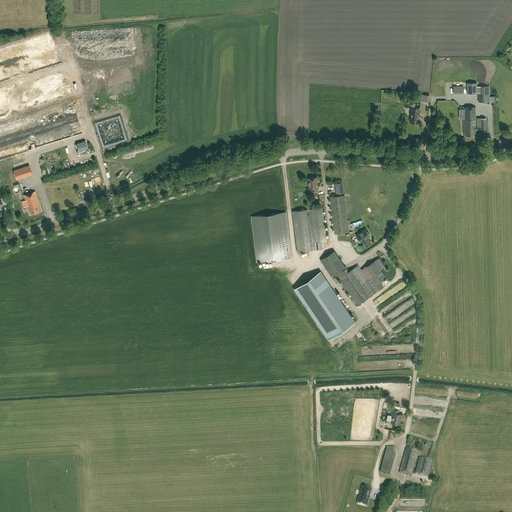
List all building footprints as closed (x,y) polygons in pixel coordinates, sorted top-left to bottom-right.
[(478,86),(479,102),(489,101),(489,96),(489,86),(478,86)] [(418,123),(419,107),(411,106),(409,122),(418,123)] [(481,118),(477,118),(477,126),(476,126),(475,107),(464,107),(464,136),(476,135),(476,130),(481,130),(486,130),(486,118),(481,118)] [(32,174),(29,165),(13,171),(16,179),(32,174)] [(308,178),(309,188),(311,188),(311,191),(318,190),(317,183),(316,183),(316,177),(308,178)] [(42,210),(35,191),(24,195),(30,214),(42,210)] [(344,195),(330,197),(334,233),(349,232),(344,195)] [(326,240),(322,207),(292,211),(297,252),(321,249),(320,241),(326,240)] [(251,216),(256,262),(291,257),(285,212),(251,216)] [(366,229),(356,235),(360,242),(362,241),(366,246),(371,243),(367,237),(370,235),(366,229)] [(332,276),(344,268),(336,255),(335,256),(332,251),(320,260),(332,276)] [(344,268),(332,276),(336,274),(357,305),(383,287),(379,282),(386,277),(380,269),(385,266),(379,257),(366,266),(361,269),(358,265),(351,269),(348,271),(345,268),(344,268)] [(320,270),(293,289),(328,340),(355,322),(320,270)] [(412,311),(402,317),(405,321),(414,315),(412,311)] [(410,329),(414,327),(412,324),(414,322),(413,320),(406,324),(410,329)] [(392,415),(391,423),(398,424),(400,418),(401,414),(398,413),(398,410),(392,408),(391,414),(392,415)] [(387,447),(386,452),(380,472),(390,474),(397,449),(387,447)] [(411,476),(418,451),(406,448),(399,472),(411,476)] [(420,458),(416,473),(428,477),(432,461),(420,458)] [(386,486),(380,485),(377,498),(382,499),(386,486)] [(371,489),(362,487),(358,504),(366,506),(371,489)]
